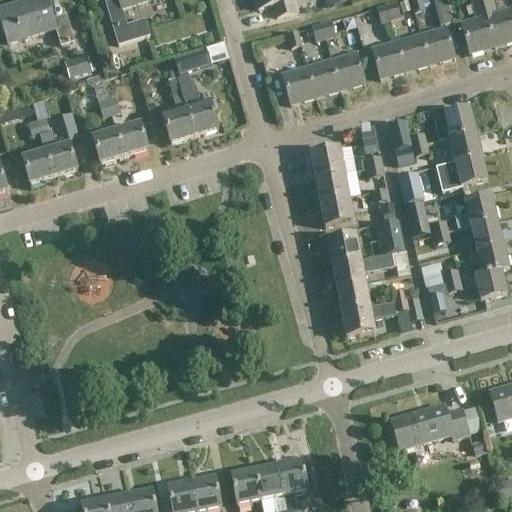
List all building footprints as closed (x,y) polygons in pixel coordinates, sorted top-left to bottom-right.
[(45,0),(41,0),(0,12),(0,24),(7,46),(54,32),(60,49),(73,46),(65,18),(52,22),(45,0)] [(115,0),(116,3),(104,6),(117,49),(149,39),(144,23),(125,29),(120,12),(158,0),(115,0)] [(289,3),(287,0),(252,0),(256,14),(272,9),(276,21),(296,15),(292,2),(289,3)] [(353,3),(351,0),(325,0),(326,2),(323,2),(326,11),(353,3)] [(416,0),(408,2),(412,18),(424,15),(420,0),(416,0)] [(450,21),(459,18),(454,1),(445,3),(450,21)] [(490,1),(481,4),(494,50),(511,45),(511,18),(510,13),(494,18),(490,1)] [(469,58),(494,50),(481,4),(470,7),(475,23),(460,28),(469,58)] [(395,7),(385,10),(389,25),(399,22),(395,7)] [(389,25),(385,10),(375,13),(379,28),(389,25)] [(330,26),(320,29),(324,44),(334,41),(330,26)] [(324,44),(320,29),(310,32),(314,47),(324,44)] [(444,32),(420,39),(428,69),(453,62),(444,32)] [(285,38),(289,53),(300,50),(296,35),(285,38)] [(420,39),(395,46),(404,76),(428,69),(420,39)] [(379,84),(404,76),(395,46),(370,53),(379,84)] [(172,62),(177,79),(210,68),(206,53),(172,62)] [(63,65),(68,83),(92,76),(86,58),(63,65)] [(355,58),(330,65),(338,95),(363,88),(355,58)] [(330,65),(305,72),(314,102),(338,95),(330,65)] [(289,109),(314,102),(305,72),(280,79),(289,109)] [(192,85),(190,86),(188,77),(176,80),(176,83),(194,141),(217,135),(209,107),(199,110),(192,85)] [(169,148),(194,141),(176,83),(168,85),(172,101),(176,117),(161,121),(169,148)] [(115,101),(106,103),(111,120),(119,117),(115,101)] [(111,120),(106,103),(97,106),(102,123),(111,120)] [(23,121),(34,118),(31,106),(19,109),(23,121)] [(441,117),(442,118),(432,120),(438,144),(446,143),(446,142),(474,135),(468,111),(441,117)] [(44,122),(35,124),(40,140),(45,156),(53,183),(77,176),(68,149),(56,152),(52,136),(48,137),(44,122)] [(58,125),(65,146),(78,142),(72,122),(58,125)] [(35,124),(26,127),(31,143),(40,140),(35,124)] [(138,128),(115,135),(123,162),(146,156),(138,128)] [(392,154),(393,156),(425,148),(423,138),(403,143),(400,129),(386,132),(392,154)] [(359,133),(364,159),(378,157),(373,131),(359,133)] [(99,169),(123,162),(115,135),(91,142),(99,169)] [(446,143),(451,166),(451,167),(480,159),(474,135),(446,142),(446,143)] [(478,139),(480,156),(497,155),(495,137),(478,139)] [(414,166),(413,161),(428,158),(425,148),(393,156),(396,170),(414,166)] [(309,158),(314,184),(343,179),(338,153),(309,158)] [(53,183),(45,156),(21,163),(29,190),(53,183)] [(451,167),(451,166),(435,171),(441,196),(486,185),(480,159),(451,167)] [(364,164),(366,174),(380,171),(379,162),(364,164)] [(505,164),(487,168),(490,183),(508,179),(505,164)] [(366,174),(368,183),(382,180),(380,171),(366,174)] [(417,176),(397,181),(398,183),(404,207),(423,203),(417,176)] [(366,178),(346,181),(349,196),(369,193),(366,178)] [(314,184),(319,208),(347,203),(343,179),(314,184)] [(370,198),(372,207),(386,204),(384,195),(370,198)] [(456,234),(470,230),(469,230),(496,223),(490,199),(463,205),(466,218),(454,221),(456,234)] [(319,208),(324,232),(352,226),(347,203),(319,208)] [(382,227),(395,225),(392,207),(378,209),(382,227)] [(403,211),(411,242),(429,238),(423,208),(403,211)] [(468,257),(476,254),(475,254),(502,247),(496,223),(469,230),(470,230),(472,242),(465,244),(468,257)] [(430,229),(432,239),(447,235),(444,226),(430,229)] [(447,235),(432,239),(435,249),(449,245),(447,235)] [(390,248),(381,250),(381,257),(382,259),(382,260),(391,258),(397,257),(404,256),(405,255),(400,237),(389,239),(390,248)] [(326,245),(331,270),(359,264),(354,239),(326,245)] [(471,269),(479,267),(482,279),(500,275),(508,272),(502,247),(475,254),(476,254),(468,257),(471,269)] [(392,271),(391,258),(382,260),(382,259),(366,262),(359,264),(331,270),(335,294),(364,288),(362,277),(392,271)] [(442,277),(445,287),(458,284),(456,274),(442,277)] [(466,294),(476,291),(480,304),(506,297),(500,275),(482,279),(464,284),(466,294)] [(364,288),(366,299),(386,296),(385,284),(364,288)] [(368,312),(368,311),(366,299),(364,288),(335,294),(340,318),(368,312)] [(445,316),(440,294),(426,296),(431,319),(445,316)] [(368,311),(368,312),(371,324),(395,320),(395,316),(406,314),(409,327),(422,323),(417,303),(407,305),(405,295),(390,297),(392,307),(368,311)] [(373,336),(371,324),(368,312),(340,318),(345,342),(373,336)] [(291,369),(302,367),(296,342),(286,345),(291,369)] [(442,392),(445,409),(463,407),(461,389),(442,392)] [(511,389),(489,396),(497,425),(511,421),(511,389)] [(450,439),(451,443),(454,451),(470,446),(468,438),(460,414),(447,418),(444,408),(389,424),(398,454),(450,439)] [(475,460),(487,457),(483,444),(471,447),(475,460)] [(283,501),(285,511),(300,511),(300,510),(295,511),(293,499),(306,496),(300,467),(277,471),(283,501)] [(277,471),(253,476),(259,505),(273,503),(274,511),(285,511),(283,501),(277,471)] [(235,510),(259,505),(253,476),(230,481),(235,510)] [(219,511),(214,484),(190,488),(194,511),(219,511)] [(170,511),(194,511),(190,488),(167,493),(170,511)] [(154,511),(151,496),(128,501),(129,511),(154,511)] [(105,511),(129,511),(128,501),(104,506),(105,511)]
